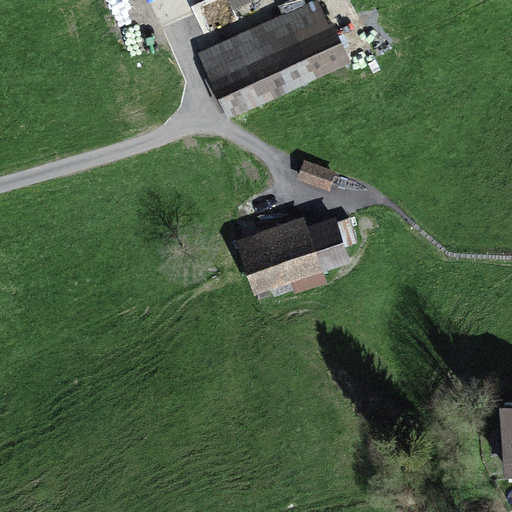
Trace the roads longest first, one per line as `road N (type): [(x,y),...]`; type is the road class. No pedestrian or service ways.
road 1 (residential): [(0,184),(193,126),(232,131),(266,150)]
road 2 (track): [(193,126),(199,98),(181,47),(190,0)]
